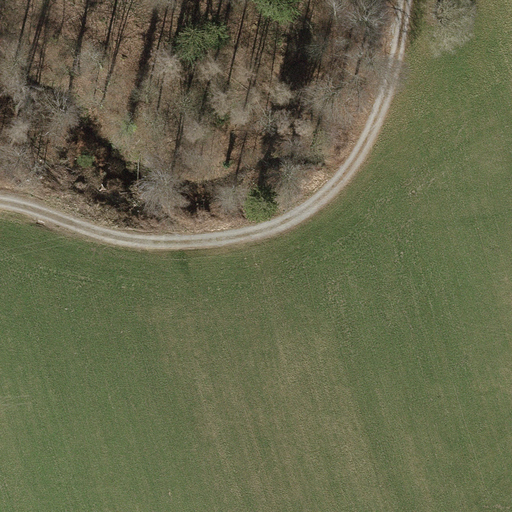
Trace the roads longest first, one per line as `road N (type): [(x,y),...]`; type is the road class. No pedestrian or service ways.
road 1 (track): [(404,0),(389,86),(360,149),(329,190),(282,223),(220,238),(151,240),(0,200)]
road 2 (track): [(367,136),(297,85),(210,0)]
